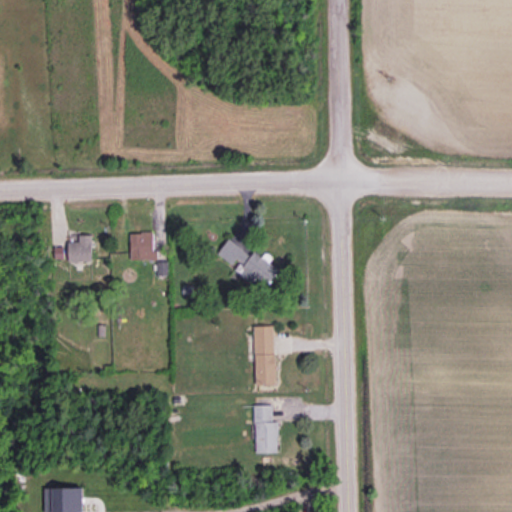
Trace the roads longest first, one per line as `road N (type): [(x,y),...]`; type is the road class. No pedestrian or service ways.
road 1 (residential): [(341,178),(0,189)]
road 2 (tertiary): [(348,511),(341,178)]
road 3 (residential): [(341,178),(338,0)]
road 4 (residential): [(511,181),(341,178)]
